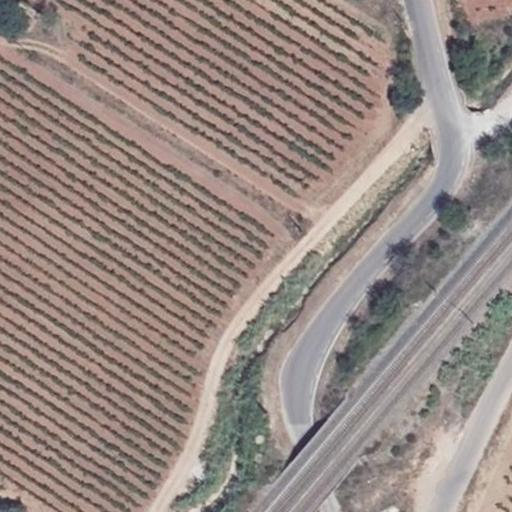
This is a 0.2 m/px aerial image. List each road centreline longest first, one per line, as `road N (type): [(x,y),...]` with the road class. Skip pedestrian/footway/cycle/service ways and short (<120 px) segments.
road 1 (tertiary): [(308,441),(306,360),(444,189),(450,135)]
road 2 (unclassified): [(511,364),(440,511)]
road 3 (tertiary): [(450,135),(416,0)]
